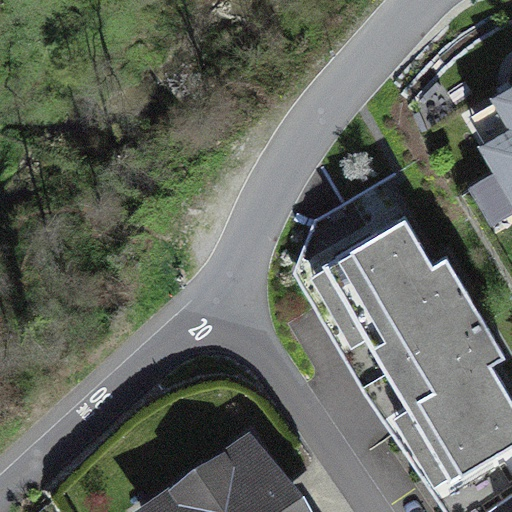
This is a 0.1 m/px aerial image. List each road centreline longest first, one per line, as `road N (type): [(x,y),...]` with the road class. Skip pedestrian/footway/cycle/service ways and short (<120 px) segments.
road 1 (residential): [(229,324),(244,261),(283,168),(395,25),(425,0)]
road 2 (residential): [(229,324),(194,330),(161,350),(0,500)]
road 3 (residential): [(373,511),(259,340),(229,324)]
